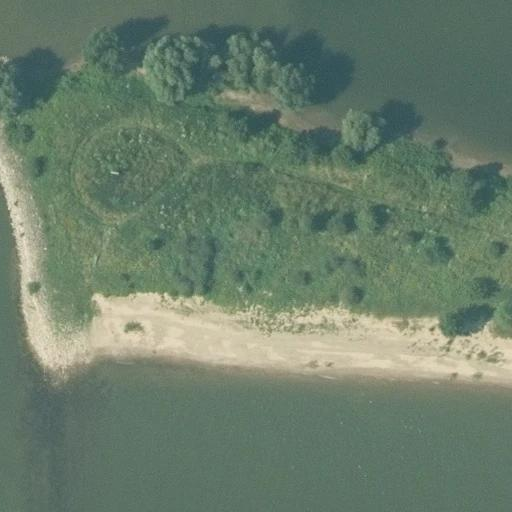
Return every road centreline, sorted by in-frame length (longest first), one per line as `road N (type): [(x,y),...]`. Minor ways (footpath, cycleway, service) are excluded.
road 1 (track): [(196,158),(297,174),(511,237)]
road 2 (track): [(196,158),(124,132),(99,135),(79,155),(83,196),(98,213),(118,216),(194,163)]
